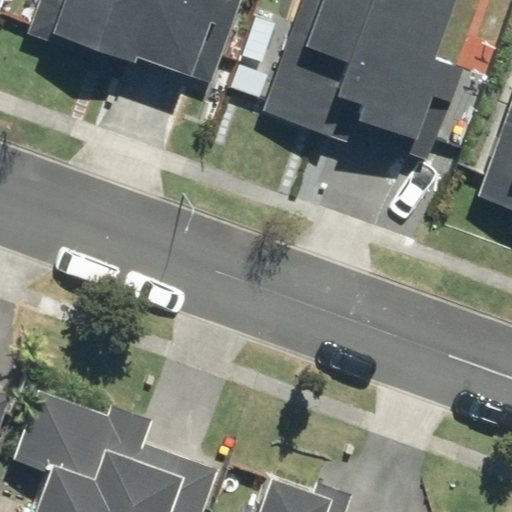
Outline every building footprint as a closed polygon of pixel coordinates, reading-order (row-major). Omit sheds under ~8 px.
[(241,0),(38,0),(29,28),(211,89),(241,0)] [(453,0),(300,0),(263,107),(427,164),(465,56),(437,46),(453,0)] [(511,95),(476,194),(511,206),(511,95)] [(207,511),(224,465),(142,436),(151,411),(111,398),(109,404),(42,380),(17,451),(47,461),(29,511),(207,511)] [(0,427),(14,391),(0,386),(0,427)] [(352,490),(270,460),(251,511),(353,511),(345,509),(352,490)]
